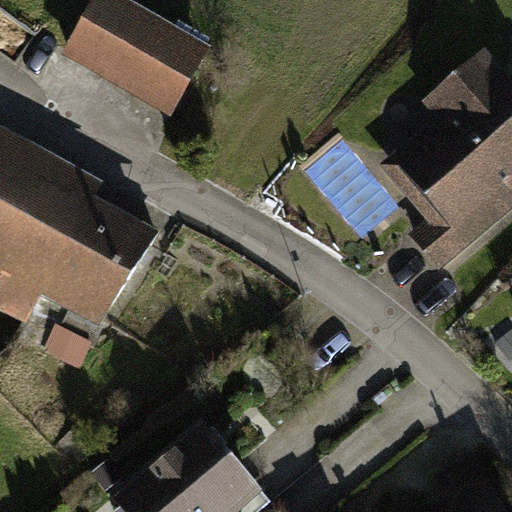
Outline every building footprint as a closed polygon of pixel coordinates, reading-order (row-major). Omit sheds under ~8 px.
[(121,0),(96,0),(67,50),(171,112),(207,51),(121,0)] [(511,76),(487,47),(420,102),(436,121),(384,164),(430,219),(413,233),(444,269),(507,216),(511,212),(511,76)] [(0,307),(28,323),(43,295),(103,326),(153,231),(95,200),(105,181),(0,126),(0,307)] [(94,344),(57,326),(45,351),(82,369),(94,344)] [(200,418),(108,495),(122,511),(242,511),(264,493),(218,439),(200,418)] [(508,511),(474,455),(433,480),(447,504),(433,511),(508,511)] [(110,459),(93,472),(107,490),(124,477),(110,459)]
